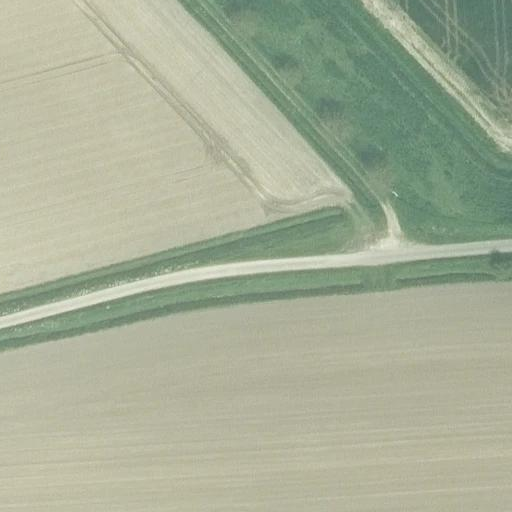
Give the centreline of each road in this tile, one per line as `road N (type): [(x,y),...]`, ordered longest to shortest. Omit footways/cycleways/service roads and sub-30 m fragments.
road 1 (unclassified): [(0,323),(173,276),(511,241)]
road 2 (track): [(397,252),(378,197),(196,0)]
